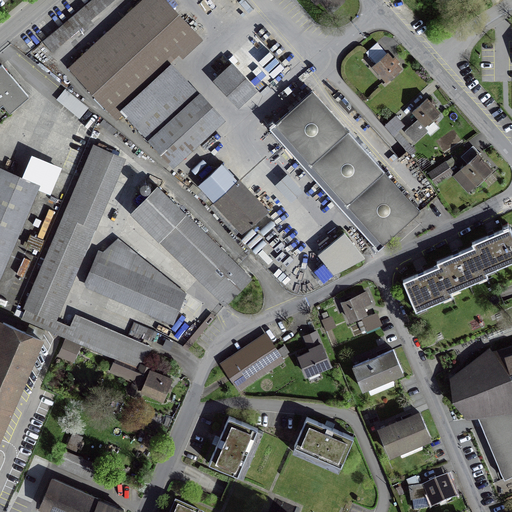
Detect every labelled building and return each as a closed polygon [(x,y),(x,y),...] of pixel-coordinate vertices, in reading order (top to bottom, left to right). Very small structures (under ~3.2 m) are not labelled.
[(95,0),(47,41),(55,50),(113,0),(95,0)] [(117,103),(166,58),(195,32),(165,0),(157,0),(77,74),(109,110),(117,103)] [(321,0),(332,12),(343,1),(342,0),(321,0)] [(399,61),(395,57),(392,59),(377,42),(366,52),(376,63),(374,65),(387,81),(401,69),(396,63),(399,61)] [(222,119),(166,58),(117,103),(173,164),(222,119)] [(2,65),(0,66),(0,118),(28,95),(2,65)] [(232,65),(216,80),(228,94),(245,78),(232,65)] [(312,90),(275,124),(383,244),(421,211),(312,90)] [(432,99),(430,101),(427,98),(413,111),(419,118),(405,130),(415,141),(427,130),(424,126),(425,124),(425,125),(440,112),(433,104),(436,102),(432,99)] [(400,132),(396,136),(405,145),(408,142),(400,132)] [(42,269),(67,279),(119,157),(95,146),(42,269)] [(463,184),(470,178),(476,184),(492,169),(478,154),(480,153),(473,146),(462,156),(468,163),(462,168),(454,175),(463,184)] [(446,161),(429,172),(436,183),(453,172),(446,161)] [(200,184),(243,231),(267,212),(222,163),(200,184)] [(1,169),(0,170),(0,272),(38,185),(1,169)] [(150,184),(149,184),(148,183),(147,183),(147,182),(146,182),(145,182),(144,183),(143,183),(142,183),(142,184),(141,185),(141,186),(140,187),(140,188),(141,189),(141,190),(141,191),(142,191),(143,192),(144,192),(144,193),(145,193),(146,193),(147,192),(148,192),(149,192),(149,191),(150,190),(150,189),(151,189),(151,188),(151,187),(150,186),(150,185),(150,184)] [(136,209),(215,286),(236,265),(157,187),(136,209)] [(511,261),(511,230),(510,227),(506,229),(473,242),(475,246),(485,270),(494,266),(495,268),(511,261)] [(333,272),(362,256),(344,234),(319,254),(333,272)] [(109,264),(99,287),(172,319),(182,296),(117,244),(109,264)] [(475,246),(438,261),(440,265),(449,289),(459,285),(460,287),(478,280),(477,277),(486,273),(485,270),(475,246)] [(236,265),(215,286),(212,289),(226,303),(250,279),(236,265)] [(415,307),(425,303),(426,306),(443,299),(442,296),(451,292),(449,289),(440,265),(404,280),(415,307)] [(51,317),(67,279),(42,269),(26,306),(51,317)] [(367,292),(343,302),(350,319),(366,313),(363,306),(371,302),(367,292)] [(214,318),(210,315),(185,345),(190,349),(214,318)] [(376,316),(364,321),(367,328),(379,323),(376,316)] [(0,320),(0,434),(41,338),(0,320)] [(80,320),(73,339),(117,358),(118,358),(126,340),(80,320)] [(511,323),(488,333),(491,340),(511,331),(511,323)] [(307,374),(330,365),(316,331),(305,336),(311,351),(300,356),(307,374)] [(238,386),(281,357),(267,336),(224,365),(238,386)] [(118,358),(117,358),(112,370),(135,380),(130,392),(139,396),(142,389),(163,398),(171,380),(150,371),(151,369),(142,366),(149,350),(126,340),(118,358)] [(511,345),(493,352),(490,349),(452,378),(455,399),(467,415),(477,414),(504,478),(511,474),(511,345)] [(353,366),(363,389),(369,387),(371,392),(394,383),(392,377),(403,372),(393,349),(353,366)] [(420,412),(380,429),(390,453),(400,449),(402,455),(423,446),(420,440),(430,436),(420,412)] [(229,416),(209,463),(238,475),(258,428),(229,416)] [(354,437),(307,416),(294,445),(341,465),(354,437)] [(65,450),(59,465),(90,479),(93,471),(100,474),(106,460),(99,458),(97,464),(65,450)] [(416,476),(406,480),(409,486),(419,483),(416,476)] [(410,488),(412,500),(426,498),(429,496),(433,506),(455,497),(446,477),(425,486),(410,488)] [(53,479),(41,506),(54,511),(123,511),(124,510),(53,479)] [(198,511),(175,502),(171,511),(198,511)]
